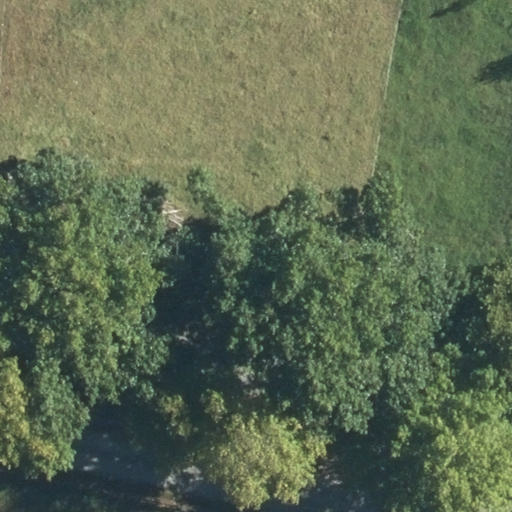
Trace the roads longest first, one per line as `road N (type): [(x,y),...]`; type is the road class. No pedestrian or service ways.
road 1 (unknown): [(511,434),(374,427),(0,359)]
road 2 (unknown): [(318,511),(0,453)]
